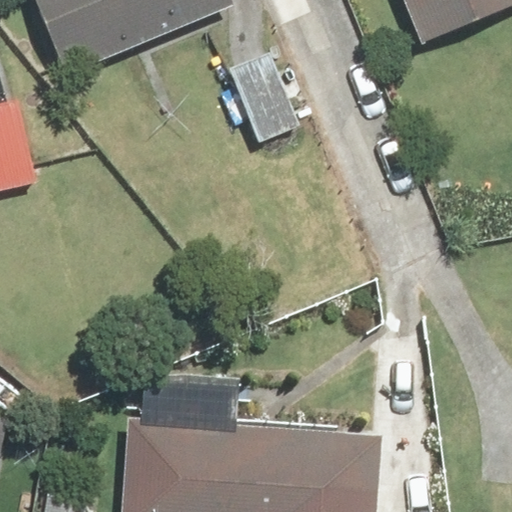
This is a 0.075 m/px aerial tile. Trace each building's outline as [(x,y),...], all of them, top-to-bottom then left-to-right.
[(33,0),(65,74),(230,5),(227,0),(33,0)] [(511,0),(401,0),(421,47),(511,8),(511,0)] [(264,44),(225,60),(262,146),(301,129),(264,44)] [(11,98),(0,100),(0,188),(32,181),(11,98)] [(126,416),(120,511),(373,511),(378,431),(126,416)]
